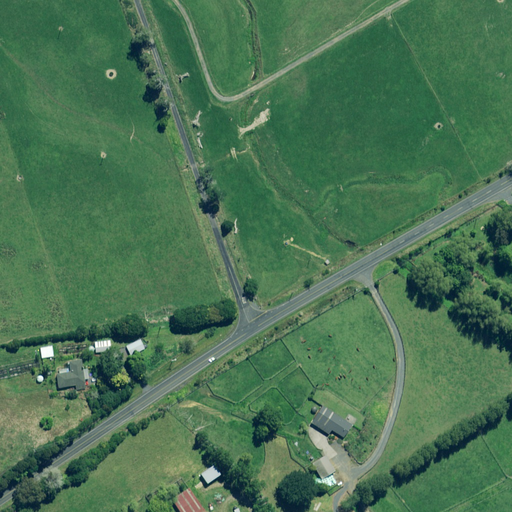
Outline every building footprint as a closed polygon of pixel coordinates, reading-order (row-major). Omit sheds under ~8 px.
[(145,349),(141,340),(126,346),(130,355),(145,349)] [(111,352),(111,341),(95,342),(96,353),(111,352)] [(54,356),(53,346),(41,348),(42,358),(54,356)] [(58,371),(59,373),(56,374),(58,388),(85,384),(82,360),(69,361),(70,372),(68,372),(68,370),(58,371)] [(321,407),(310,423),(327,434),(330,430),(342,438),(350,426),(321,407)] [(333,471),(323,456),(311,465),(321,480),(333,471)] [(220,474),(213,465),(200,474),(206,484),(220,474)] [(185,488),(170,499),(179,511),(198,511),(201,510),(194,501),(185,488)]
